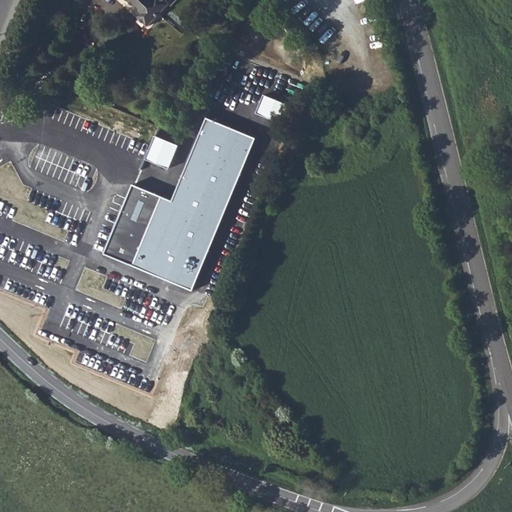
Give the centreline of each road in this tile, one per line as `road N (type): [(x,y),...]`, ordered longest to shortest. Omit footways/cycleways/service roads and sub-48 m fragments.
road 1 (trunk): [(412,0),(506,386)]
road 2 (secondary): [(0,338),(83,407),(150,444),(324,511)]
road 3 (trunk): [(506,386),(490,468),(458,500),(429,511)]
